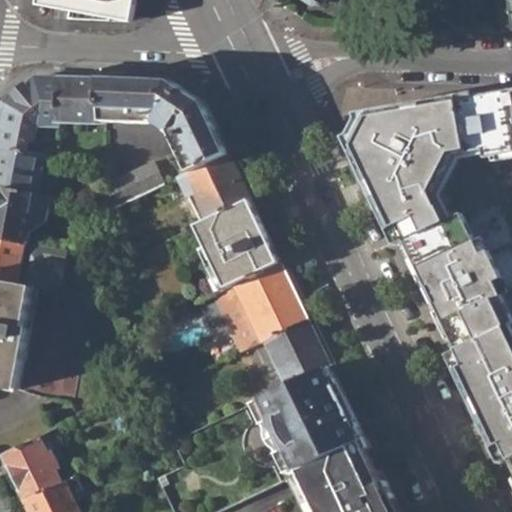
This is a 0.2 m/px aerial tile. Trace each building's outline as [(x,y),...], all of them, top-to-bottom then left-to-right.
[(42,0),(42,7),(71,12),(69,19),(133,22),(136,0),(42,0)] [(6,100),(0,129),(0,148),(27,153),(29,140),(35,141),(39,125),(60,126),(60,123),(62,77),(36,77),(6,100)] [(103,79),(62,77),(60,123),(71,123),(106,125),(103,79)] [(172,82),(103,79),(106,125),(163,127),(172,134),(191,174),(230,155),(208,105),(172,82)] [(511,303),(503,284),(508,281),(496,255),(490,257),(470,215),(448,226),(434,197),(453,154),(484,148),(485,159),(511,155),(511,91),(476,98),(475,93),(357,112),(358,117),(349,137),(345,138),(388,232),(399,227),(427,286),(424,288),(427,296),(431,294),(438,308),(434,310),(437,315),(440,314),(467,369),(458,375),(495,453),(505,448),(511,461),(511,303)] [(70,160),(71,123),(60,123),(60,126),(57,158),(70,160)] [(0,148),(0,188),(37,195),(44,155),(27,153),(0,148)] [(252,200),(230,155),(191,174),(181,179),(190,198),(198,194),(209,220),(252,200)] [(110,182),(112,211),(167,185),(155,160),(110,182)] [(0,188),(0,239),(25,244),(29,244),(37,195),(0,188)] [(196,227),(226,292),(238,286),(283,265),(252,200),(209,220),(196,227)] [(0,280),(24,284),(44,288),(49,262),(64,265),(66,251),(29,244),(25,244),(0,239),(0,280)] [(311,320),(283,265),(238,286),(246,302),(222,314),(227,323),(241,353),(268,340),(311,320)] [(44,288),(24,284),(0,280),(0,384),(72,403),(92,296),(44,288)] [(226,292),(214,297),(222,314),(246,302),(238,286),(226,292)] [(332,367),(311,320),(268,340),(289,387),(296,384),(332,367)] [(289,387),(266,398),(304,473),(317,466),(350,450),(343,435),(361,426),(355,412),(348,416),(340,400),(347,397),(332,367),(296,384),(289,387)] [(347,397),(340,400),(348,416),(355,412),(347,397)] [(266,398),(258,402),(294,477),(304,473),(266,398)] [(361,426),(343,435),(350,450),(369,442),(361,426)] [(4,458),(25,503),(65,483),(43,439),(4,458)] [(317,466),(304,473),(322,511),(340,511),(351,507),(391,488),(388,482),(384,484),(368,450),(372,448),(369,442),(350,450),(317,466)] [(368,450),(384,484),(388,482),(372,448),(368,450)] [(25,503),(29,511),(77,511),(70,496),(81,492),(75,479),(65,483),(25,503)] [(402,511),(391,488),(351,507),(340,511),(402,511)]
